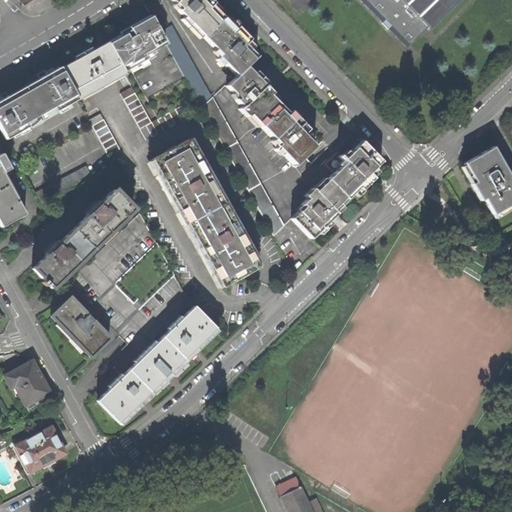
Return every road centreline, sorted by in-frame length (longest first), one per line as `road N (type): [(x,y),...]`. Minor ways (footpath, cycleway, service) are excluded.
road 1 (residential): [(105,464),(191,398),(420,177)]
road 2 (residential): [(420,177),(251,0)]
road 3 (residential): [(30,333),(105,464)]
road 4 (unknown): [(3,285),(98,192)]
road 5 (residential): [(420,177),(511,89)]
